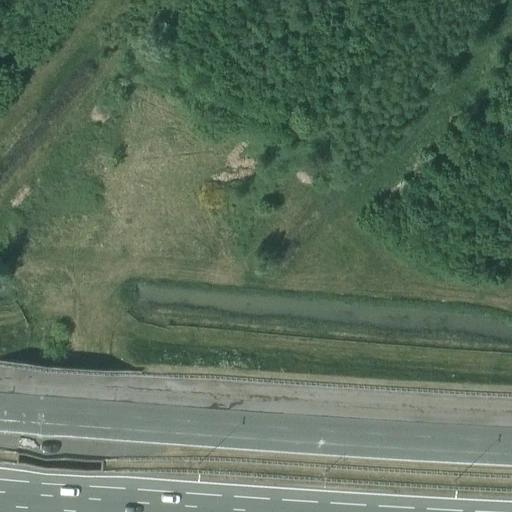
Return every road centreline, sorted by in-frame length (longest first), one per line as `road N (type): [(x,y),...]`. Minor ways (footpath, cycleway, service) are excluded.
road 1 (motorway): [(511,441),(0,407)]
road 2 (motorway): [(0,493),(250,511)]
